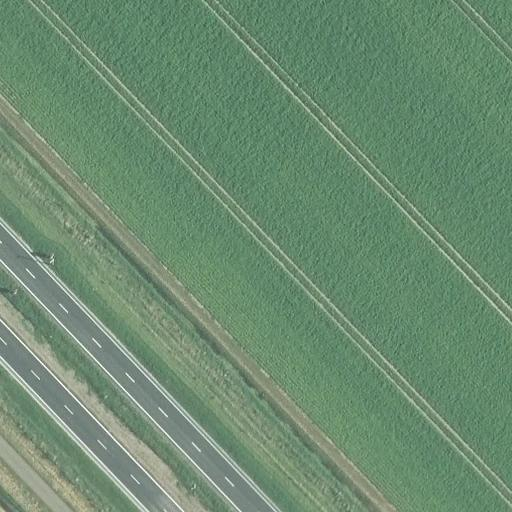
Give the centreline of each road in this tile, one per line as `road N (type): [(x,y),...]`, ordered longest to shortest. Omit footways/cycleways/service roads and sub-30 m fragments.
road 1 (trunk): [(262,511),(0,235)]
road 2 (trunk): [(0,347),(157,511)]
